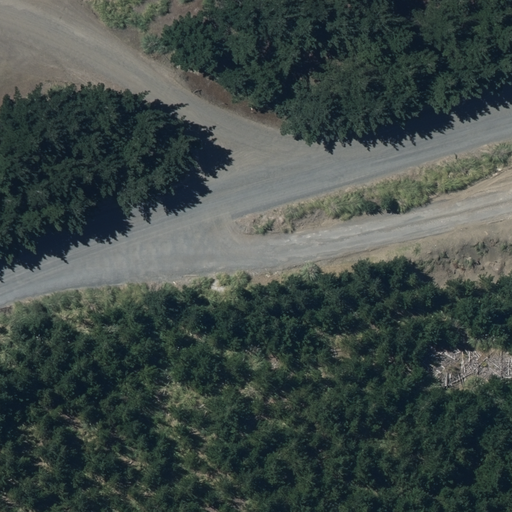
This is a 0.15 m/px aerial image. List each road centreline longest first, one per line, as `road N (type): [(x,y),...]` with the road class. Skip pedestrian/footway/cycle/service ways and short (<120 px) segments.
road 1 (track): [(0,267),(511,109)]
road 2 (track): [(0,15),(41,25),(305,168)]
